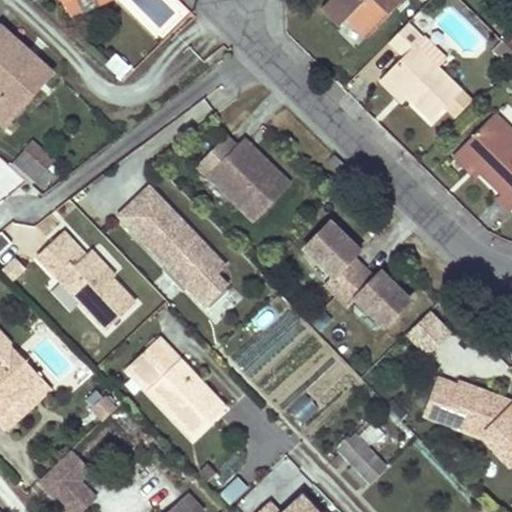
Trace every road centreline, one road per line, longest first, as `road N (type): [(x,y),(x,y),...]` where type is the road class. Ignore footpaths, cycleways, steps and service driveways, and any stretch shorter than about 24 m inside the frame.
road 1 (residential): [(221,13),(497,271)]
road 2 (unknown): [(14,0),(131,99),(221,13)]
road 3 (unknown): [(262,409),(362,511)]
